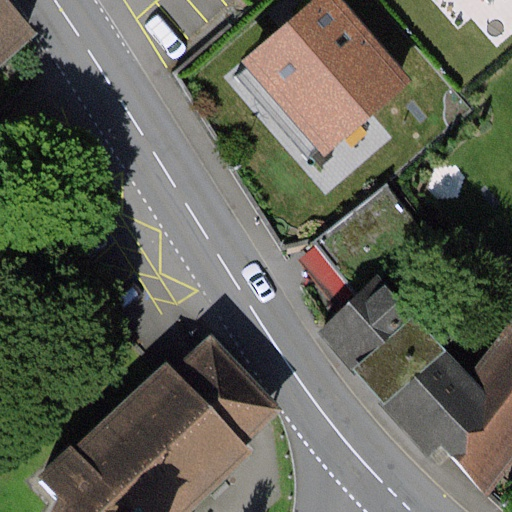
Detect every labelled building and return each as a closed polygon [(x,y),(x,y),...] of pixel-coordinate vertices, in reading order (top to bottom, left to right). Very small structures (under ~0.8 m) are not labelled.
[(324,0),(297,25),(250,66),(321,148),(397,83),(326,0),(324,0)] [(0,58),(26,36),(0,7),(0,58)] [(372,283),(401,316),(427,294),(416,281),(444,258),(384,185),(311,245),(316,252),(356,300),(372,283)] [(496,255),(468,284),(483,299),(511,269),(496,255)] [(356,300),(322,333),(426,450),(432,444),(436,439),(469,391),(401,316),(372,283),(356,300)] [(511,334),(469,391),(436,439),(480,490),(511,448),(511,334)] [(235,372),(207,343),(194,355),(173,374),(167,370),(78,457),(73,451),(39,483),(58,503),(53,511),(178,511),(244,451),(240,444),(258,428),(274,413),(235,372)]
